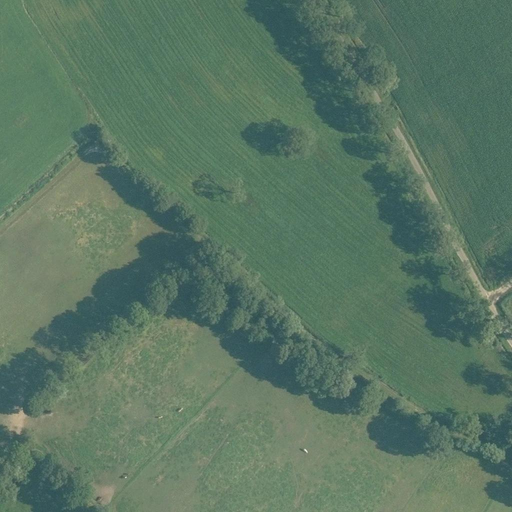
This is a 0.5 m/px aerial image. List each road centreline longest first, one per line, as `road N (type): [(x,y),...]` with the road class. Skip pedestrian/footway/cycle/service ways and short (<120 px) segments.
road 1 (track): [(0,230),(88,151),(101,151),(305,335),(452,431),(511,456)]
road 2 (unclassified): [(511,342),(315,0)]
